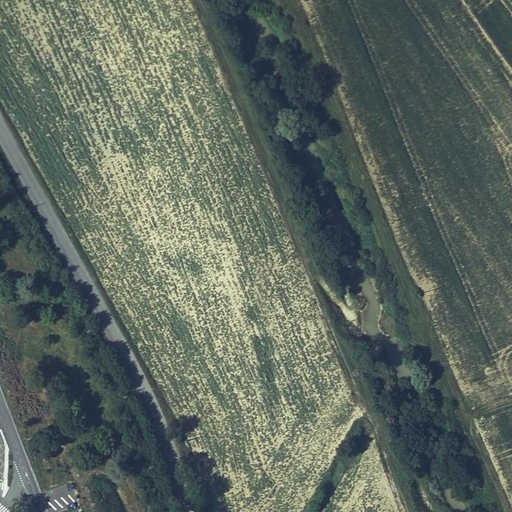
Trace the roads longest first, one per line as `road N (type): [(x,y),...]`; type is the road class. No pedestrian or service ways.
road 1 (unclassified): [(0,131),(149,392),(186,511)]
road 2 (track): [(505,511),(471,417),(511,399)]
